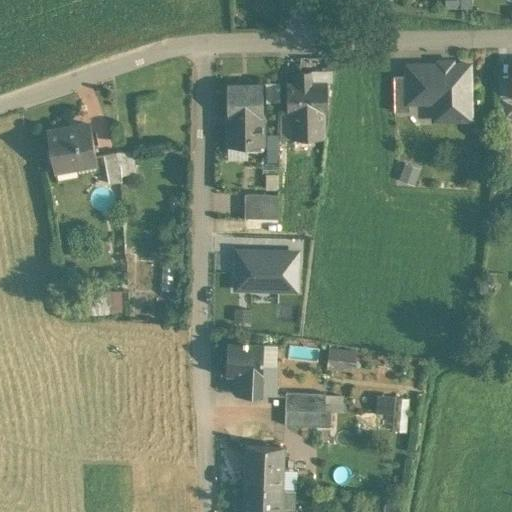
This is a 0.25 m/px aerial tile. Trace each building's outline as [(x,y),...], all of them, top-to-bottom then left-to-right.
[(470,118),(469,64),(407,65),(407,75),(408,101),(409,101),(434,101),(437,100),(443,106),(443,118),(470,118)] [(311,72),(297,72),(297,82),(287,82),(288,112),(291,112),(292,138),(324,138),(324,111),(328,111),(327,82),(311,82),(311,72)] [(407,75),(393,75),(394,111),(409,111),(409,101),(408,101),(407,75)] [(263,83),(227,84),(228,144),(248,144),(248,149),(264,149),(263,83)] [(434,118),(443,118),(443,106),(437,100),(434,101),(434,118)] [(292,138),(291,112),(288,112),(280,112),(280,155),(292,155),(292,138)] [(90,123),(48,131),(55,169),(77,164),(76,159),(95,155),(96,161),(97,161),(90,123)] [(277,158),(278,132),(267,132),(267,157),(277,158)] [(292,138),(292,155),(324,154),(324,138),(292,138)] [(228,144),(228,155),(247,155),(248,149),(248,144),(228,144)] [(133,149),(120,150),(121,180),(135,179),(133,149)] [(121,180),(120,150),(104,153),(109,182),(121,180)] [(421,166),(403,159),(397,176),(414,182),(421,166)] [(277,193),(247,192),(247,217),(277,218),(277,193)] [(121,290),(107,291),(109,312),(122,311),(121,290)] [(109,312),(107,291),(84,292),(85,314),(109,312)] [(263,343),(228,342),(226,374),(236,374),(236,393),(261,394),(262,363),(263,343)] [(262,363),(276,364),(277,344),(263,343),(262,363)] [(354,350),(329,346),(326,364),(352,368),(354,350)] [(276,364),(262,363),(261,394),(275,395),(276,364)] [(326,392),(286,390),(285,408),(325,410),(326,392)] [(407,395),(393,394),(392,413),(406,414),(407,395)] [(325,410),(285,408),(284,423),(330,425),(330,410),(325,410)] [(406,414),(392,413),(392,431),(405,431),(406,414)] [(283,445),(247,444),(246,486),(281,487),(282,464),(283,445)] [(281,487),(293,488),(294,464),(282,464),(281,487)] [(281,487),(246,486),(244,511),(280,511),(281,504),(281,487)] [(293,488),(281,487),(281,504),(293,504),(293,488)]
